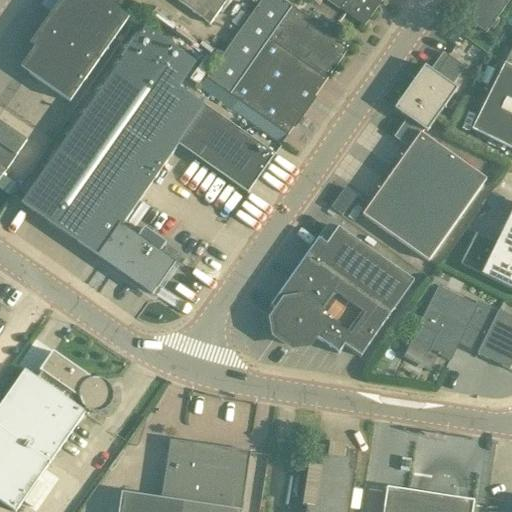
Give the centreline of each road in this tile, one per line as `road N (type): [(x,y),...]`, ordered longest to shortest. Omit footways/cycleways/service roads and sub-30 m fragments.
road 1 (unclassified): [(184,368),(436,0)]
road 2 (unclassified): [(511,425),(247,387),(184,368)]
road 3 (unclassified): [(184,368),(121,337),(0,255)]
